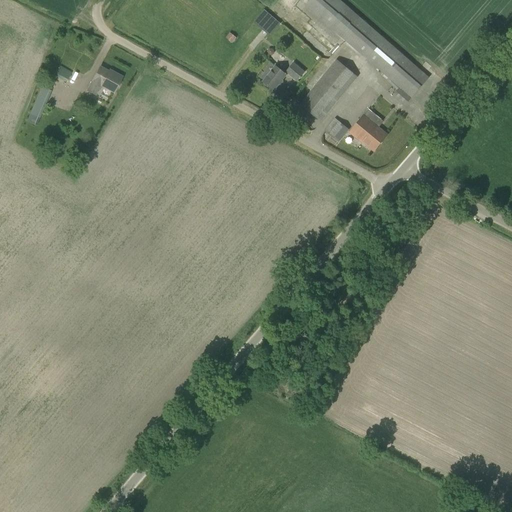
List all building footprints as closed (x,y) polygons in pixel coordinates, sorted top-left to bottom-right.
[(404,107),(411,98),(429,78),(340,0),(309,0),(304,6),(400,88),(392,97),(404,107)] [(253,21),(269,35),(280,23),(263,9),(253,21)] [(321,122),(358,77),(336,59),(300,105),(321,122)] [(297,82),(305,72),(293,63),(285,72),(297,82)] [(273,90),(286,75),(275,66),(263,82),(273,90)] [(60,67),(55,76),(66,82),(71,73),(60,67)] [(111,73),(99,67),(92,81),(87,91),(95,95),(98,89),(100,90),(102,86),(114,92),(122,77),(112,72),(111,73)] [(36,122),(50,89),(42,86),(29,119),(36,122)] [(374,151),(387,135),(378,128),(384,121),(369,109),(350,133),(362,143),(363,142),(374,151)] [(339,142),(349,130),(335,118),(324,131),(339,142)]
